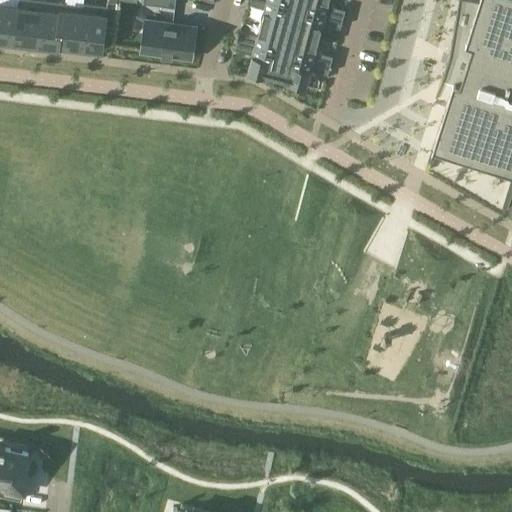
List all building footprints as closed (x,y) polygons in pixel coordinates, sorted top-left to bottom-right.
[(296,6),(275,0),(247,0),(247,2),(265,7),(261,21),(290,29),(296,6)] [(327,4),(328,0),(297,0),(296,6),(342,18),(345,9),(327,4)] [(511,0),(457,0),(449,53),(435,99),(446,103),(435,139),(511,163),(511,0)] [(0,2),(0,38),(15,41),(19,5),(0,2)] [(19,5),(15,41),(36,43),(41,7),(19,5)] [(340,27),(342,18),(296,6),(290,29),(319,36),(322,22),(340,27)] [(41,7),(36,43),(58,46),(58,43),(62,10),(41,7)] [(62,10),(58,43),(79,46),(84,10),(62,8),(62,10)] [(84,10),(79,46),(102,49),(106,13),(84,10)] [(146,18),(142,50),(191,56),(195,25),(146,18)] [(290,29),(261,21),(257,35),(240,30),(237,40),(284,52),(290,29)] [(315,50),(319,36),(290,29),(284,52),(330,64),(332,55),(315,50)] [(237,39),(235,49),(252,53),(248,70),(265,75),(265,73),(277,76),(284,52),(237,39)] [(328,74),(330,64),(284,52),(277,76),(289,79),(288,81),(305,86),(310,69),(328,74)] [(511,178),(502,208),(507,210),(511,193),(511,178)] [(0,494),(16,498),(18,485),(35,489),(42,456),(15,450),(14,457),(0,454),(0,494)]
